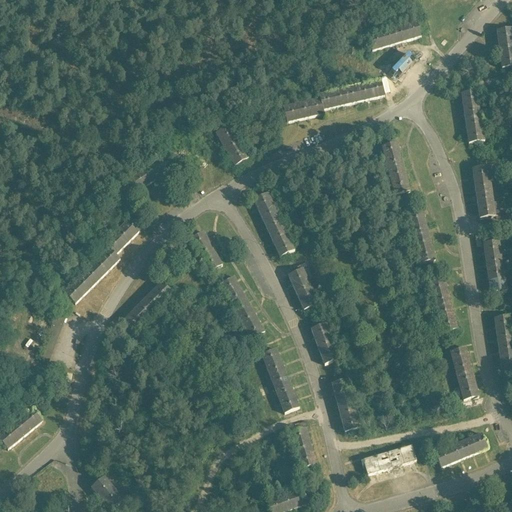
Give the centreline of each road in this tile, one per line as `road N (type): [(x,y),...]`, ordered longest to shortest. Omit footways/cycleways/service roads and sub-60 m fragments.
road 1 (residential): [(221,198),(158,248),(109,315),(57,451),(82,511)]
road 2 (residential): [(221,198),(291,305),(336,448),(347,511)]
road 3 (residential): [(511,425),(485,354),(456,182),(414,110)]
road 4 (residential): [(414,110),(303,154),(221,198)]
road 5 (residential): [(511,463),(372,511)]
road 6 (residential): [(506,0),(414,110)]
